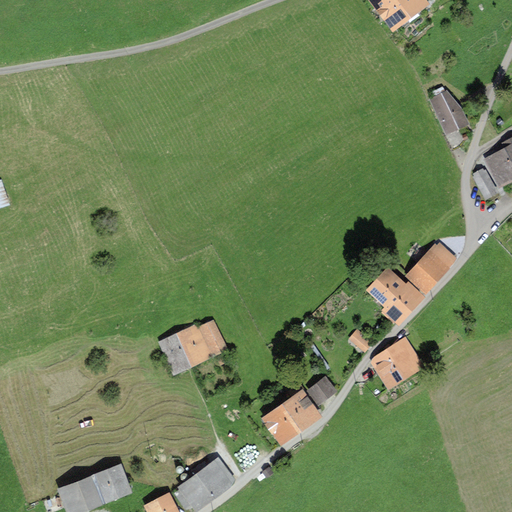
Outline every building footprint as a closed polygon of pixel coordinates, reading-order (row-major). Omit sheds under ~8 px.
[(375,0),(394,26),(429,0),(375,0)] [(445,92),(431,99),(445,131),(465,122),(460,110),(450,96),(448,97),(445,92)] [(511,138),(504,143),(509,151),(506,152),(504,149),(502,150),(508,162),(511,159),(511,138)] [(503,179),(511,174),(511,159),(508,162),(502,150),(501,151),(502,154),(493,159),(503,179)] [(494,193),(484,173),(475,178),(485,198),(494,193)] [(452,261),(437,248),(411,276),(426,289),(452,261)] [(387,272),(371,289),(388,305),(384,309),(385,310),(383,312),(394,322),(396,320),(396,321),(421,295),(408,283),(404,288),(387,272)] [(215,352),(224,348),(221,341),(220,341),(212,324),(204,327),(212,345),(215,352)] [(209,354),(196,326),(161,342),(174,370),(209,354)] [(374,342),(357,328),(348,339),(365,353),(374,342)] [(420,364),(404,339),(390,347),(389,345),(386,347),(387,349),(374,358),(390,383),(420,364)] [(326,396),(335,389),(327,379),(318,386),(326,396)] [(293,396),(283,404),(299,427),(319,414),(299,385),(290,392),(293,396)] [(317,402),(326,396),(318,386),(310,393),(317,402)] [(283,404),(264,417),(264,418),(262,420),(264,422),(266,420),(280,440),(299,427),(283,404)] [(180,485),(183,489),(176,494),(187,509),(194,504),(196,507),(233,480),(220,462),(191,483),(188,479),(180,485)] [(267,477),(272,472),(269,468),(263,472),(267,477)] [(99,478),(107,498),(128,490),(120,470),(99,478)] [(71,511),(103,499),(94,476),(62,488),(71,511)] [(174,511),(166,495),(145,506),(148,511),(174,511)]
